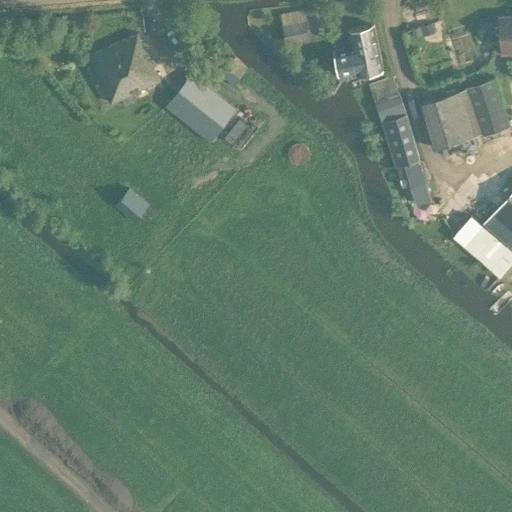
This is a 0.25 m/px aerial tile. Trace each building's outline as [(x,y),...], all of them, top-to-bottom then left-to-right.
[(511,14),(499,16),(502,55),(511,54),(511,14)] [(310,39),(306,21),(283,25),(286,43),(310,39)] [(433,22),(422,26),(425,34),(436,31),(433,22)] [(340,76),(357,72),(357,74),(383,69),(374,24),(349,29),(351,48),(336,51),(340,76)] [(423,34),(421,26),(413,28),(415,36),(423,34)] [(111,103),(159,80),(149,57),(138,33),(89,56),(93,65),(84,69),(102,106),(111,102),(111,103)] [(239,76),(245,67),(232,57),(225,65),(239,76)] [(211,141),(236,109),(192,73),(166,105),(211,141)] [(381,116),(404,107),(393,76),(369,85),(381,116)] [(465,88),(460,90),(421,102),(435,148),(480,134),(480,135),(496,131),(510,126),(495,79),(465,88)] [(420,159),(406,113),(382,121),(396,167),(420,159)] [(406,169),(417,203),(432,199),(421,164),(406,169)] [(134,220),(147,204),(129,188),(116,204),(134,220)] [(511,189),(484,223),(511,247),(511,189)]
